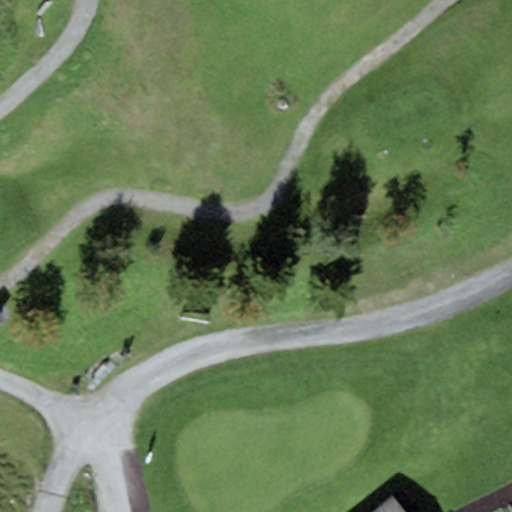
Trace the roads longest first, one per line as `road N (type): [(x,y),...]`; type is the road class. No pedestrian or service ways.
road 1 (track): [(0,278),(57,225),(116,193),(220,210),(264,204),(328,91),(438,0)]
road 2 (track): [(0,108),(71,40),(84,0)]
